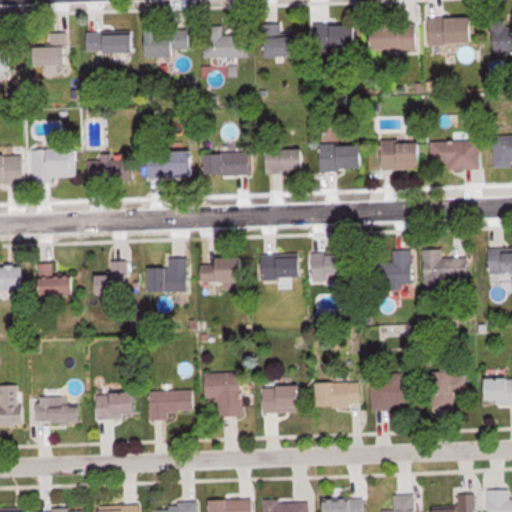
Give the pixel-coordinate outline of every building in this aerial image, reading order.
[(476,44),(476,16),(431,16),(431,43),(476,44)] [(511,18),(496,18),(496,52),(511,52),(511,18)] [(359,22),(318,25),(320,50),(378,47),(377,31),(360,32),(359,22)] [(421,22),(390,22),(390,51),(421,51),(421,22)] [(147,30),(147,54),(192,54),(192,30),(147,30)] [(36,64),(69,65),(70,31),(53,31),(53,46),(36,45),(36,64)] [(137,32),(88,31),(88,52),(136,52),(137,32)] [(250,58),(251,34),(207,32),(206,55),(250,58)] [(267,32),(267,57),(300,57),(300,32),(267,32)] [(496,164),(511,164),(511,133),(496,134),(496,164)] [(451,169),(482,169),(482,140),(433,140),(433,163),(451,163),(451,169)] [(384,169),(423,169),(423,141),(384,141),(384,169)] [(365,143),(322,143),(322,170),(365,170),(365,143)] [(80,147),(35,147),(35,176),(80,176),(80,147)] [(268,147),(268,173),(307,173),(307,147),(268,147)] [(150,178),(196,176),(195,149),(149,151),(150,178)] [(252,150),(206,151),(207,175),(253,174),(252,150)] [(137,153),(91,153),(91,180),(137,180),(137,153)] [(27,155),(0,154),(0,183),(27,183),(27,155)] [(511,272),(511,247),(491,248),(491,273),(511,272)] [(425,249),(426,282),(471,280),(470,256),(445,257),(445,248),(425,249)] [(386,250),(387,288),(415,288),(415,249),(386,250)] [(315,294),(352,292),(351,254),(314,255),(315,294)] [(262,256),(262,278),(305,278),(305,256),(262,256)] [(248,257),(221,258),(221,264),(206,264),(206,284),(248,283),(248,257)] [(113,260),(113,274),(97,274),(97,294),(131,294),(131,260),(113,260)] [(57,264),(42,264),(43,296),(78,295),(78,274),(57,274),(57,264)] [(1,266),(1,290),(27,290),(27,266),(1,266)] [(190,267),(151,267),(151,291),(190,291),(190,267)] [(208,397),(222,397),(222,416),(246,415),(245,372),(207,372),(208,397)] [(469,372),(435,373),(436,409),(456,408),(456,393),(469,393),(469,372)] [(511,378),(488,379),(488,403),(511,402),(511,378)] [(420,381),(374,381),(374,408),(420,407),(420,381)] [(319,382),(319,406),(363,406),(363,382),(319,382)] [(0,424),(25,423),(24,385),(0,385),(0,424)] [(266,412),(305,412),(305,385),(266,385),(266,412)] [(172,421),(172,412),(197,412),(196,390),(153,390),(153,421),(172,421)] [(138,391),(99,393),(100,419),(139,417),(138,391)] [(39,423),(83,423),(83,402),(39,402),(39,423)] [(511,511),(511,490),(490,490),(490,511),(511,511)] [(384,511),(418,511),(418,494),(396,495),(396,510),(384,511)] [(478,511),(478,494),(461,494),(461,507),(436,507),(435,511),(478,511)] [(326,511),(366,511),(366,498),(327,498),(326,511)] [(211,500),(211,511),(255,511),(255,499),(211,500)] [(313,511),(313,500),(266,500),(266,511),(313,511)] [(200,511),(200,503),(171,503),(171,509),(156,509),(155,511),(200,511)]
